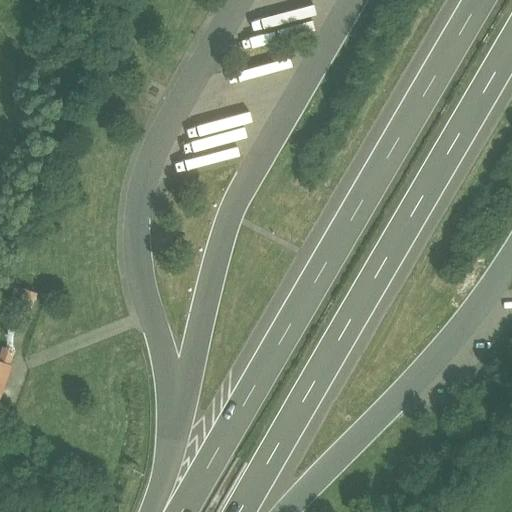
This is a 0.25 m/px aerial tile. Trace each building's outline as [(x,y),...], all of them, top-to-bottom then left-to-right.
[(294,127),(307,98),(295,93),(282,122),(294,127)] [(175,169),(211,162),(209,150),(172,158),(175,169)] [(511,217),(498,241),(511,249),(511,246),(511,217)] [(14,303),(29,309),(35,294),(20,288),(14,303)] [(0,360),(10,364),(14,351),(0,346),(0,360)] [(0,394),(10,366),(0,361),(0,394)]
